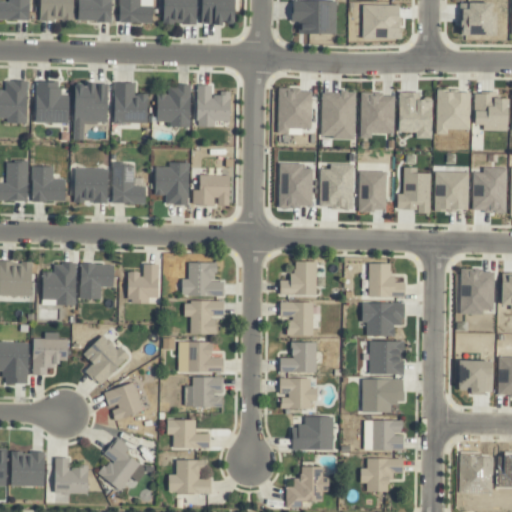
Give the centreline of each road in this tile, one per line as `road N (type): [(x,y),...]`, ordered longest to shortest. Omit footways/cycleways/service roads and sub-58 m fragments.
road 1 (residential): [(0,48),(336,63),(511,60)]
road 2 (residential): [(511,242),(0,230)]
road 3 (residential): [(260,0),(250,105),(246,458)]
road 4 (residential): [(428,511),(432,241)]
